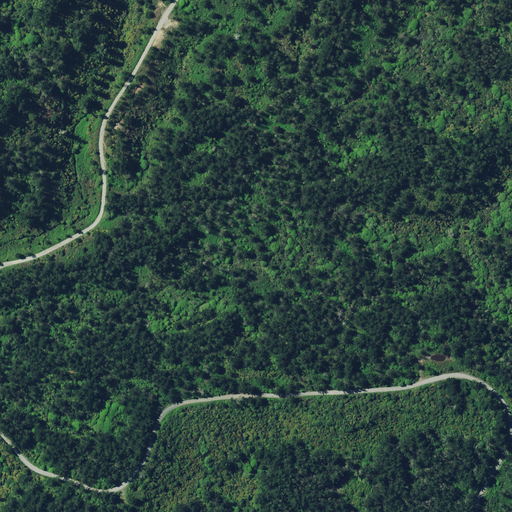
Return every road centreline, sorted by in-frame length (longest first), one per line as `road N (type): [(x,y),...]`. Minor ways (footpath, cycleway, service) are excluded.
road 1 (unclassified): [(471,511),(504,412),(494,385),(474,376),(188,393),(167,400),(142,468),(123,486),(39,466),(0,420)]
road 2 (unclassified): [(0,251),(77,225),(104,196),(104,104),(168,0)]
